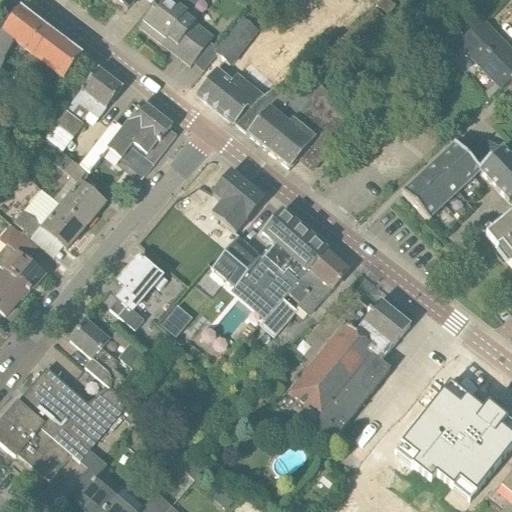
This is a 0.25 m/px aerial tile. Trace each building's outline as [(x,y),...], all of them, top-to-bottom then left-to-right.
[(114,0),(128,11),(135,0),(114,0)] [(191,71),(215,40),(196,25),(186,17),(197,2),(193,0),(161,0),(139,30),(172,55),(191,71)] [(20,11),(0,38),(0,73),(7,63),(15,69),(20,63),(32,73),(30,76),(54,94),(82,58),(20,11)] [(477,67),(499,46),(495,42),(500,37),(484,19),(457,46),(477,67)] [(230,68),(258,33),(245,23),(216,56),(230,68)] [(511,50),(507,46),(502,50),(499,46),(477,67),(494,86),(486,94),(490,99),(501,90),(511,80),(511,50)] [(98,71),(43,142),(79,170),(114,125),(114,124),(79,169),(62,155),(83,127),(81,125),(89,115),(98,121),(123,90),(98,71)] [(231,83),(217,71),(196,97),(234,128),(234,127),(248,111),(249,112),(264,96),(256,91),(237,76),(231,83)] [(169,132),(169,126),(143,106),(123,132),(114,125),(79,170),(86,175),(86,174),(90,177),(109,152),(121,162),(122,160),(135,171),(144,160),(153,167),(173,141),(173,135),(169,132)] [(13,143),(33,118),(19,107),(6,123),(7,124),(1,132),(13,143)] [(273,112),(249,143),(292,177),(317,147),(273,112)] [(85,229),(105,206),(79,184),(86,175),(79,170),(43,142),(36,151),(78,185),(60,207),(85,229)] [(501,151),(498,148),(494,145),(490,144),(485,142),(481,142),(476,142),(472,144),(468,145),(464,148),(461,150),(480,174),(509,205),(511,207),(511,215),(486,237),(489,241),(503,228),(502,227),(510,219),(511,217),(511,161),(502,151),(501,151)] [(464,189),(480,174),(461,150),(456,145),(438,162),(464,189)] [(447,205),(464,189),(438,162),(421,178),(447,205)] [(264,203),(230,175),(212,196),(220,205),(212,217),(236,237),(246,225),(264,203)] [(447,205),(421,178),(404,195),(403,194),(402,195),(429,223),(430,222),(429,221),(447,205)] [(41,227),(42,228),(40,229),(66,252),(85,229),(60,207),(41,227)] [(40,229),(42,228),(41,227),(32,220),(23,212),(13,224),(21,231),(18,234),(27,242),(30,238),(31,239),(32,240),(40,229)] [(236,291),(268,318),(273,313),(282,303),(288,296),(296,287),(297,288),(327,254),(281,214),(264,235),(276,245),(262,261),(238,241),(212,272),(236,292),(236,291)] [(511,217),(510,219),(502,227),(503,228),(489,241),(498,252),(503,248),(511,258),(511,217)] [(30,295),(30,294),(44,278),(27,263),(37,251),(27,242),(18,234),(0,254),(0,267),(2,269),(1,271),(27,293),(30,295)] [(309,318),(349,273),(327,254),(297,288),(296,287),(288,296),(299,306),(297,308),(309,318)] [(169,288),(143,267),(127,287),(122,291),(120,295),(128,302),(112,317),(137,339),(148,327),(142,322),(169,288)] [(0,271),(0,313),(6,319),(27,293),(1,271),(0,271)] [(282,303),(273,313),(287,325),(296,315),(282,303)] [(301,425),(335,450),(391,375),(383,369),(411,331),(379,307),(354,341),(339,331),(288,398),(310,414),(301,425)] [(178,308),(162,328),(178,341),(194,320),(178,308)] [(115,396),(133,373),(122,364),(117,371),(114,369),(118,364),(102,351),(109,343),(86,324),(69,343),(93,362),(93,361),(97,364),(89,373),(109,391),(115,397),(116,397),(115,396)] [(125,352),(118,361),(122,364),(133,373),(145,359),(130,346),(125,352)] [(87,406),(46,371),(0,425),(0,447),(15,461),(18,457),(49,484),(71,458),(80,465),(129,407),(116,397),(115,397),(109,391),(87,406)] [(468,504),(511,448),(511,426),(487,406),(482,412),(448,386),(394,454),(430,483),(435,477),(468,504)] [(252,414),(262,402),(261,401),(263,399),(254,391),(242,405),(252,414)] [(116,499),(95,482),(99,476),(90,468),(76,485),(84,492),(75,503),(85,511),(84,511),(106,511),(123,491),(116,499)] [(511,494),(511,474),(502,487),(511,494)] [(144,509),(123,491),(106,511),(169,511),(171,509),(156,495),(144,509)] [(309,511),(292,502),(285,511),(309,511)]
